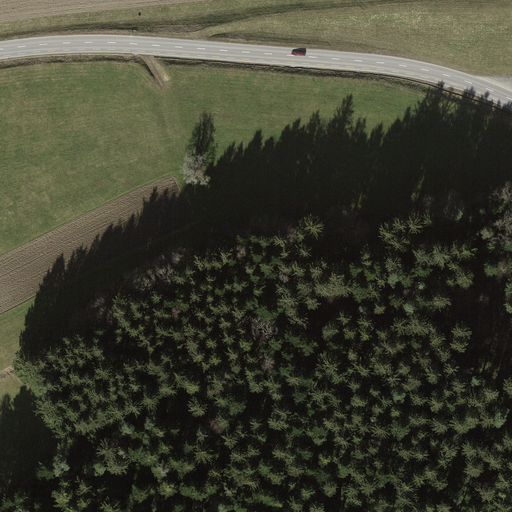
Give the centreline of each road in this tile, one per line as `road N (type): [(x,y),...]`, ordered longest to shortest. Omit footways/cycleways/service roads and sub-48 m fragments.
road 1 (tertiary): [(511,102),(439,74),(114,43),(0,51)]
road 2 (track): [(511,225),(296,259)]
